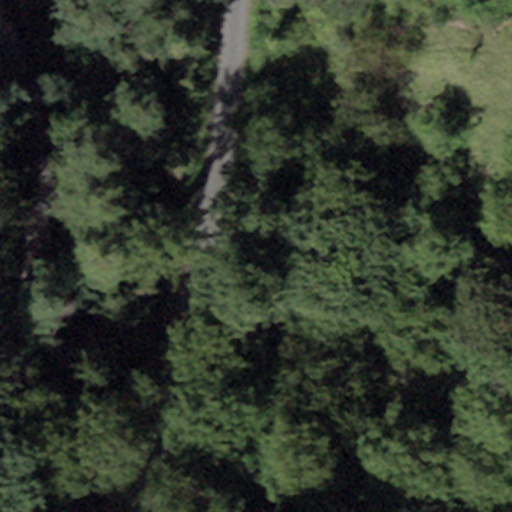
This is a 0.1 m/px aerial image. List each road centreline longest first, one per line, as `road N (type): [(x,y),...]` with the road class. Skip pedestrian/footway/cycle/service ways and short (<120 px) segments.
road 1 (unclassified): [(231,0),(228,82),(144,511)]
road 2 (track): [(0,30),(23,110),(36,250),(0,404)]
